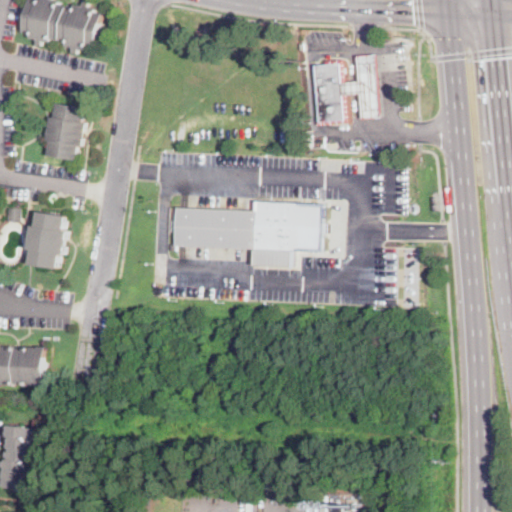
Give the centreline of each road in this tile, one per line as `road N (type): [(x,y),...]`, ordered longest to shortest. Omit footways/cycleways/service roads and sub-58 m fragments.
road 1 (primary): [(445,0),(473,321),(477,511)]
road 2 (residential): [(86,390),(144,0)]
road 3 (tertiary): [(222,0),(447,13)]
road 4 (residential): [(0,8),(117,191)]
road 5 (primary): [(511,177),(494,0)]
